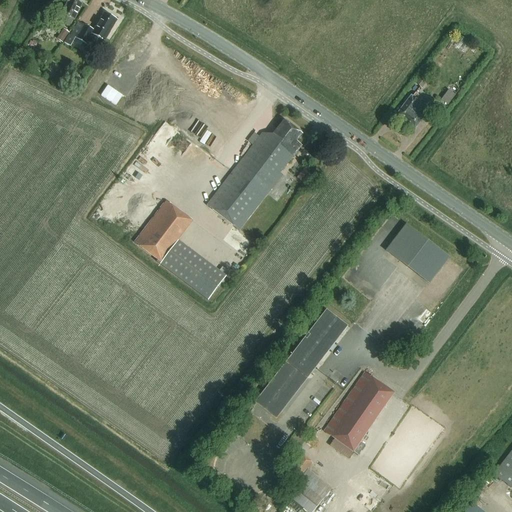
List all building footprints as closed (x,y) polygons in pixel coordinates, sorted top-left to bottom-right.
[(74,20),(81,6),(70,0),(69,0),(66,8),(65,8),(59,21),(63,23),(70,28),(74,20)] [(77,21),(69,35),(75,38),(76,38),(82,42),(85,44),(90,34),(104,42),(116,20),(102,13),(93,29),(84,25),(77,21)] [(48,24),(43,21),(35,33),(41,36),(48,24)] [(62,43),(69,33),(63,29),(57,39),(62,43)] [(69,35),(64,43),(70,46),(75,38),(69,35)] [(429,78),(422,72),(413,84),(420,89),(429,78)] [(444,99),(451,104),(458,94),(451,89),(444,99)] [(397,115),(414,128),(428,110),(419,103),(422,99),(415,93),(412,97),(410,96),(397,115)] [(296,142),(302,135),(284,121),(274,134),(261,133),(258,137),(252,145),(205,205),(238,230),(286,168),(284,167),(301,146),(296,142)] [(254,134),(248,142),(252,145),(258,137),(254,134)] [(177,243),(193,221),(166,201),(134,243),(161,264),(159,267),(206,303),(224,279),(177,243)] [(427,284),(446,259),(405,227),(385,252),(427,284)] [(307,379),(348,327),(326,310),(286,362),(307,379)] [(426,323),(432,313),(426,310),(421,320),(426,323)] [(276,420),(307,379),(286,362),(254,403),(276,420)] [(360,442),(372,424),(393,394),(363,374),(323,432),(352,453),(360,442)] [(360,442),(352,453),(355,454),(358,456),(365,446),(361,443),(360,442)] [(511,451),(494,475),(511,489),(511,451)] [(300,481),(308,470),(313,464),(302,456),(289,473),(300,481)] [(308,470),(300,481),(288,497),(307,511),(315,511),(333,489),(308,470)]
